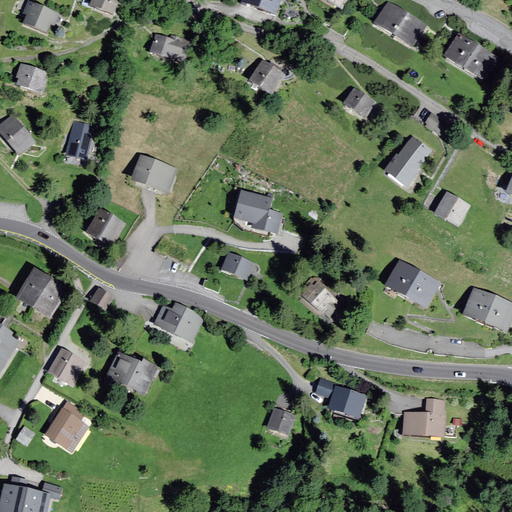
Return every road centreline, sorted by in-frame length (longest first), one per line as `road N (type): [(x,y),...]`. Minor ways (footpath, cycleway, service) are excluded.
road 1 (secondary): [(511,377),(400,368),(319,351),(98,272)]
road 2 (residential): [(171,0),(259,31),(339,45),(511,155)]
road 3 (residential): [(0,464),(17,415),(98,272)]
road 4 (track): [(0,62),(72,50),(159,0)]
road 5 (track): [(438,293),(453,319),(405,317),(429,330),(429,345)]
